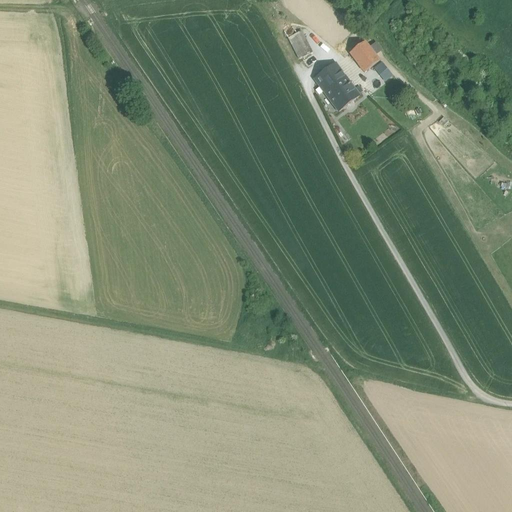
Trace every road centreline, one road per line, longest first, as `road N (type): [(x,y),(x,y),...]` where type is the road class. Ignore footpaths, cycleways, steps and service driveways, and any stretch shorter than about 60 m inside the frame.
road 1 (track): [(0,302),(246,350)]
road 2 (track): [(0,8),(69,11),(172,0)]
